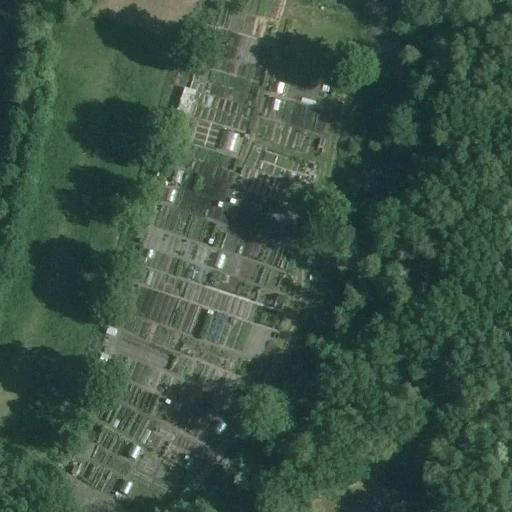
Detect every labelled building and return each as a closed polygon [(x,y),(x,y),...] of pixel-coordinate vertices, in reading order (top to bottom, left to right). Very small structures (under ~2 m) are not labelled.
[(210,57),(199,54),(196,64),(207,68),(210,57)] [(184,89),(169,136),(180,139),(195,92),(184,89)] [(180,149),(171,146),(168,154),(177,157),(180,149)] [(155,209),(147,206),(142,223),(150,226),(155,209)] [(108,358),(100,356),(97,365),(105,368),(108,358)]
